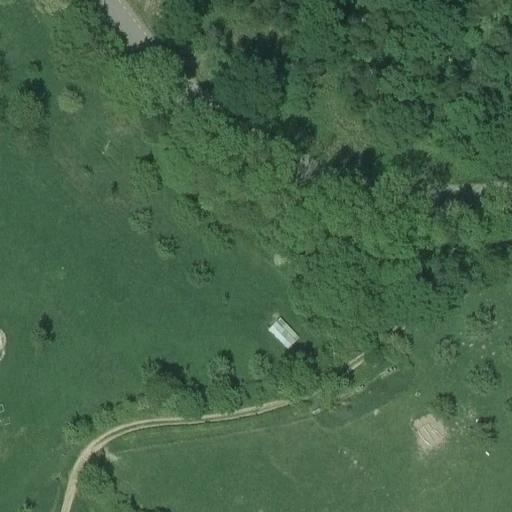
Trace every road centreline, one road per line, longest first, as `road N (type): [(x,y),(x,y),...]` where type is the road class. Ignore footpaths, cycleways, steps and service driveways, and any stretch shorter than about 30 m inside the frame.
road 1 (track): [(65,511),(86,456),(114,431),(230,414),(303,393),(511,243)]
road 2 (tertiary): [(511,196),(442,200),(358,189),(278,159),(183,92),(104,0)]
